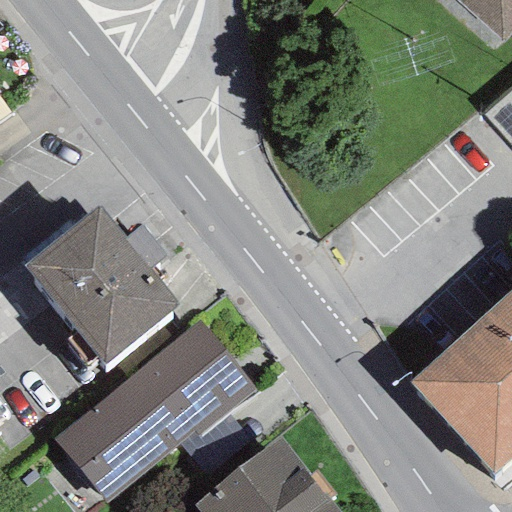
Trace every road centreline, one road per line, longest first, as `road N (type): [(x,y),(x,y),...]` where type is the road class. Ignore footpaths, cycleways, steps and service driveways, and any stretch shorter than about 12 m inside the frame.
road 1 (residential): [(130,109),(319,343),(425,511)]
road 2 (residential): [(34,0),(130,109)]
road 3 (residential): [(130,109),(151,88),(192,0)]
